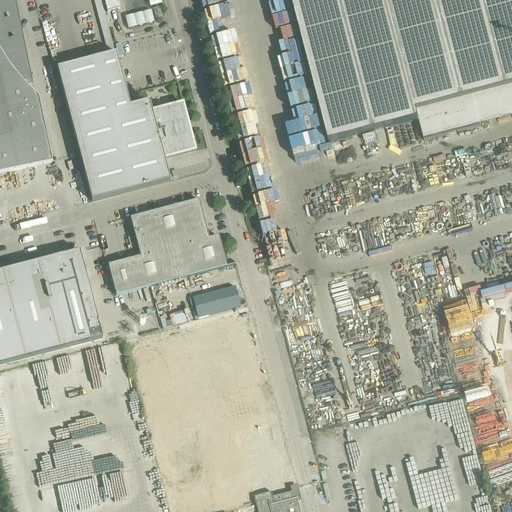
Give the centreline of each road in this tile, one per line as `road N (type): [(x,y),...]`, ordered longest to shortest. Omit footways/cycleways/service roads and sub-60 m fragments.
road 1 (unclassified): [(312,485),(179,0)]
road 2 (unknown): [(462,511),(447,414),(396,421)]
road 3 (unknown): [(168,424),(287,398)]
